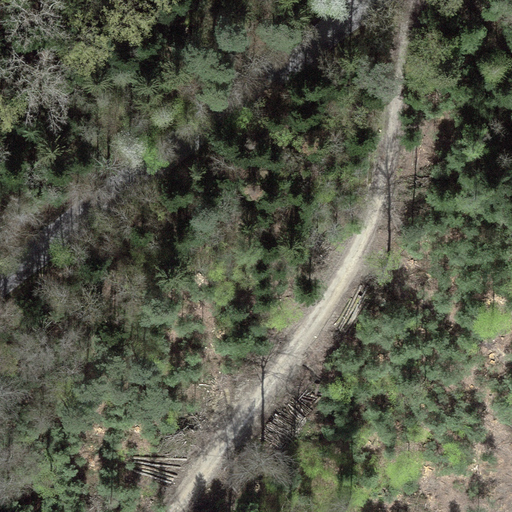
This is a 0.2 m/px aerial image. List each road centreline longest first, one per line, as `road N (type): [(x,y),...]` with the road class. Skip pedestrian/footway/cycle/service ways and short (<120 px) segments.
road 1 (track): [(411,0),(380,173),(358,244),(173,511)]
road 2 (tertiary): [(0,284),(372,0)]
